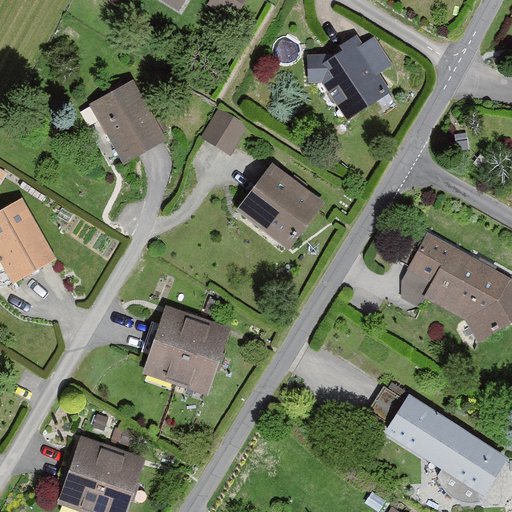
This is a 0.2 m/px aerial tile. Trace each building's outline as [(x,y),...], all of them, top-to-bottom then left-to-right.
[(161,0),(178,11),(184,0),(161,0)] [(244,0),(209,0),(209,1),(235,16),(244,0)] [(346,118),(389,88),(379,72),(392,64),(374,34),(362,41),(356,33),(340,42),(343,46),(321,61),(322,53),(307,53),(308,81),(322,80),(346,118)] [(87,102),(122,161),(166,136),(131,77),(87,102)] [(254,131),(221,111),(203,139),(236,159),(254,131)] [(324,201),(272,160),(235,207),(288,248),(324,201)] [(0,169),(0,194),(11,177),(0,169)] [(21,197),(0,208),(0,258),(13,281),(57,256),(21,197)] [(465,315),(476,341),(511,320),(511,272),(429,226),(401,278),(465,315)] [(182,308),(165,302),(141,371),(208,394),(231,325),(211,318),(182,308)] [(510,453),(409,390),(383,432),(440,466),(436,473),(440,483),(449,492),(463,496),(473,493),(478,488),(486,493),(510,453)] [(97,440),(79,434),(56,501),(88,511),(126,511),(146,456),(130,451),(97,440)]
